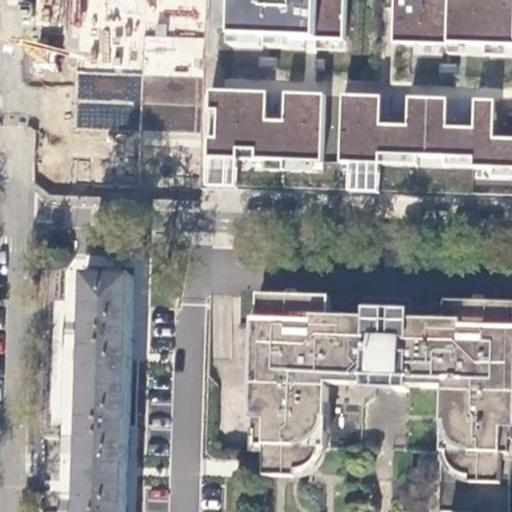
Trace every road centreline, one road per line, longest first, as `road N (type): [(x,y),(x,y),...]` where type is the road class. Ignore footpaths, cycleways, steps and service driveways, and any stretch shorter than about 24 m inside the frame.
road 1 (residential): [(511,233),(16,215)]
road 2 (unknown): [(204,133),(511,143)]
road 3 (residential): [(16,215),(7,511)]
